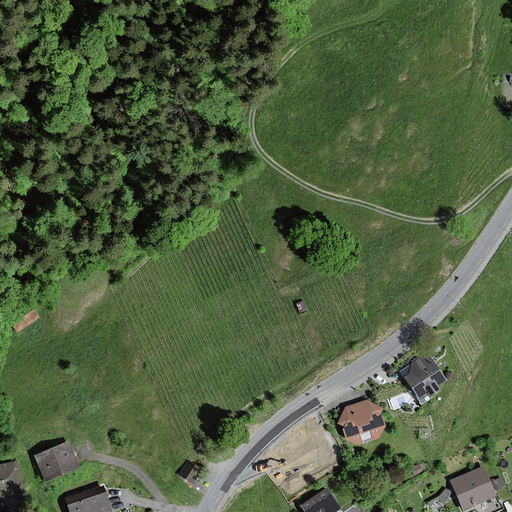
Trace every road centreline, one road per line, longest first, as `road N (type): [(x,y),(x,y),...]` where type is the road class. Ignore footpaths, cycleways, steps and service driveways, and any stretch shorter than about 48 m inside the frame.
road 1 (tertiary): [(511,205),(426,318),(266,433),(206,511)]
road 2 (track): [(265,158),(325,194),(434,221),(459,213),(511,171)]
road 3 (track): [(265,158),(252,115),(279,61),(377,9),(380,0)]
